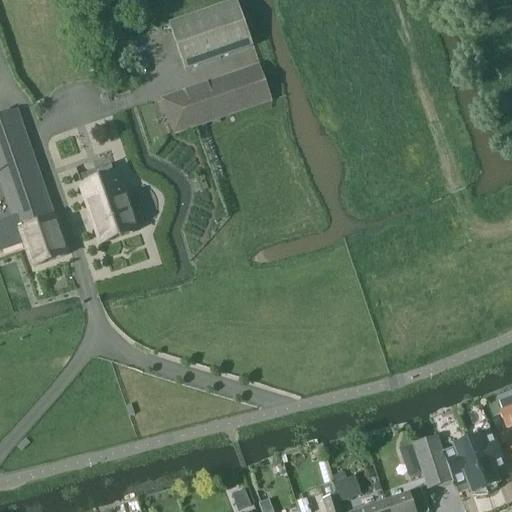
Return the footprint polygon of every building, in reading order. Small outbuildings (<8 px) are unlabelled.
[(500,0),(456,0),(464,21),(503,7),(500,0)] [(186,72),(253,49),(237,2),(169,25),(186,72)] [(173,136),(272,102),(259,67),(161,101),(173,136)] [(17,111),(0,116),(0,184),(11,218),(0,221),(0,252),(6,250),(26,243),(34,267),(67,255),(17,111)] [(119,175),(83,187),(102,245),(138,233),(133,218),(137,216),(140,212),(141,208),(139,202),(136,200),(131,198),(127,200),(119,175)] [(511,407),(500,411),(506,431),(511,428),(511,452),(511,453),(511,407)] [(467,441),(488,497),(489,496),(498,490),(497,487),(499,486),(495,476),(500,473),(506,470),(493,437),(482,441),(481,439),(479,440),(479,439),(467,441)] [(413,446),(419,464),(429,491),(453,483),(438,438),(413,446)] [(488,497),(467,441),(466,441),(457,448),(457,449),(455,449),(456,451),(445,456),(458,489),(463,487),(469,486),(473,496),(475,495),(476,498),(488,497)] [(412,446),(399,450),(404,466),(417,462),(412,446)] [(333,484),(320,488),(326,511),(341,511),(339,503),(333,484)] [(386,504),(388,511),(429,511),(421,489),(407,494),(408,496),(386,504)] [(244,491),(232,496),(238,511),(240,511),(251,507),(244,491)] [(261,505),(259,506),(261,511),(272,511),(269,502),(261,505)]
